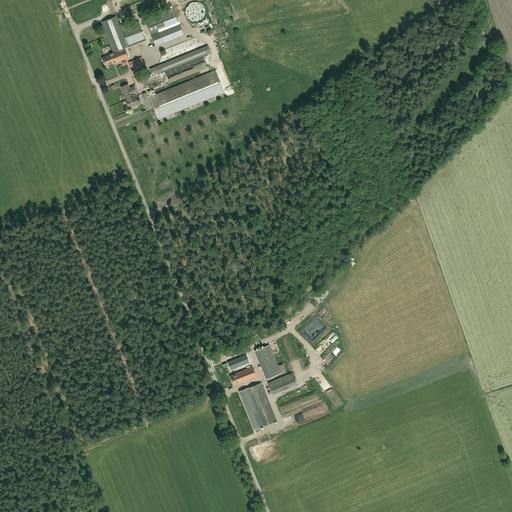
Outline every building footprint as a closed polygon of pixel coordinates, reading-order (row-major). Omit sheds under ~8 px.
[(186,10),(185,12),(186,15),(187,18),(188,20),(190,22),(193,23),(196,23),(198,23),(201,22),(203,20),(205,18),(206,15),(206,12),(206,10),(205,7),(203,5),(201,3),(198,2),(196,2),(193,2),(190,3),(188,5),(187,7),(186,10)] [(173,8),(145,19),(151,34),(160,31),(158,26),(178,19),(173,8)] [(212,17),(216,30),(223,27),(218,14),(212,17)] [(113,66),(113,64),(128,58),(124,48),(128,46),(116,16),(101,22),(113,52),(108,54),(109,55),(102,58),(105,66),(108,65),(109,67),(113,66)] [(145,38),(138,21),(121,28),(128,45),(145,38)] [(178,37),(173,25),(150,34),(155,46),(178,37)] [(224,31),(219,32),(224,53),(231,51),(227,38),(226,38),(224,31)] [(208,45),(160,65),(162,72),(164,71),(165,72),(185,63),(207,55),(209,54),(211,53),(208,45)] [(151,90),(213,65),(209,54),(207,55),(185,63),(165,72),(143,80),(148,92),(151,90)] [(142,61),(142,59),(141,57),(129,62),(131,69),(144,64),(142,61)] [(162,72),(160,65),(150,69),(153,76),(162,72)] [(152,94),(152,92),(148,94),(158,118),(224,92),(224,91),(226,90),(226,89),(223,90),(216,71),(156,95),(155,93),(152,94)] [(126,101),(136,97),(135,96),(132,97),(131,94),(136,92),(134,86),(129,88),(127,84),(121,87),(125,97),(126,96),(127,100),(125,101),(126,101)] [(136,97),(126,101),(128,107),(132,106),(132,107),(138,104),(138,103),(140,102),(139,100),(137,101),(136,97)] [(315,343),(327,330),(321,325),(315,320),(303,333),(315,343)] [(261,365),(265,377),(266,379),(281,373),(269,345),(255,351),(261,365)] [(227,362),(230,369),(249,362),(246,354),(227,362)] [(252,367),(230,376),(233,385),(256,376),(252,367)] [(297,385),(292,373),(268,383),(273,394),(297,385)] [(261,383),(245,389),(240,391),(256,429),(276,421),(261,383)]
